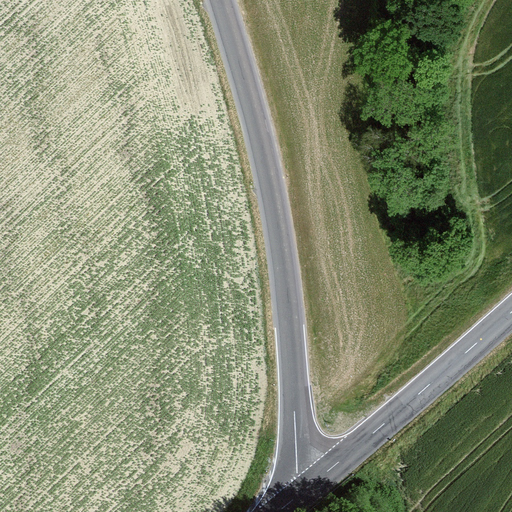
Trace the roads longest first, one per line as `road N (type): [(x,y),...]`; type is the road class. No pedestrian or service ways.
road 1 (unclassified): [(299,494),(280,231),(219,0)]
road 2 (tertiary): [(299,494),(511,309)]
